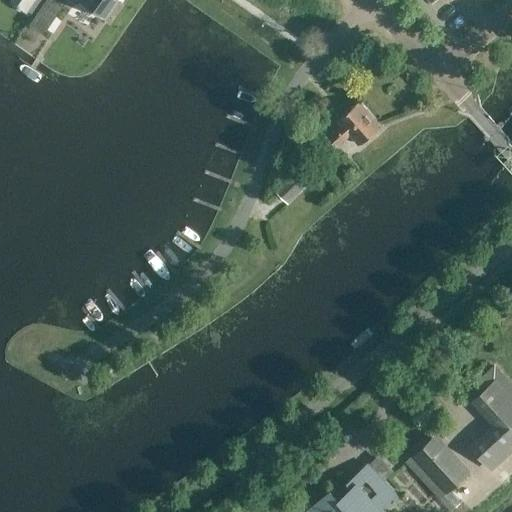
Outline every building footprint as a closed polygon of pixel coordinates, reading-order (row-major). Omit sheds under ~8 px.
[(61,1),(60,0),(43,0),(41,4),(53,12),(61,1)] [(72,0),(74,1),(74,0),(80,0),(102,14),(111,0),(72,0)] [(337,118),(341,123),(327,136),(336,146),(351,133),(360,143),(381,124),(359,99),(337,118)] [(498,122),(484,134),(482,136),(482,138),(482,140),(484,141),(487,141),(502,126),(503,124),(502,122),(500,121),(498,122)] [(511,156),(507,161),(504,164),(503,166),(505,168),(507,169),(509,169),(511,166),(511,156)] [(273,187),(288,202),(311,179),(296,165),(273,187)] [(472,446),(489,466),(511,444),(511,401),(493,381),(474,399),(497,424),(472,446)] [(435,431),(411,453),(445,491),(469,470),(435,431)] [(383,507),(397,493),(368,461),(345,482),(349,486),(338,496),(329,487),(306,509),(309,511),(386,511),(387,511),(383,507)] [(289,498),(285,511),(288,511),(302,511),(306,504),(289,498)]
